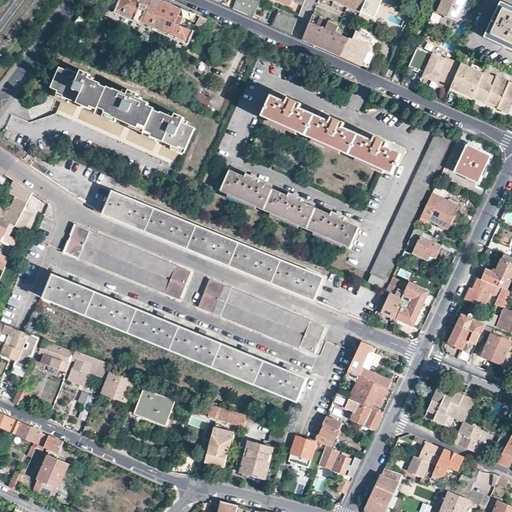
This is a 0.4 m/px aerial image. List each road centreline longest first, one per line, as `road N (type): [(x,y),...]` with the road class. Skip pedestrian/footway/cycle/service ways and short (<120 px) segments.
road 1 (residential): [(0,156),(105,226),(423,352)]
road 2 (residential): [(192,0),(511,142)]
road 3 (residential): [(197,485),(0,402)]
road 4 (residential): [(423,352),(511,164)]
road 5 (residential): [(511,469),(390,419)]
road 6 (residential): [(0,101),(75,0)]
road 7 (residential): [(314,511),(197,485)]
